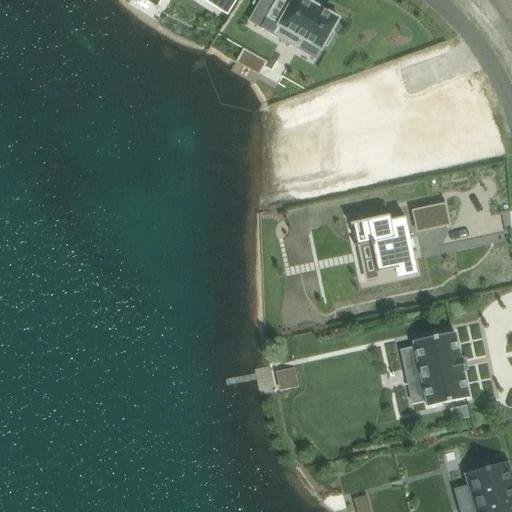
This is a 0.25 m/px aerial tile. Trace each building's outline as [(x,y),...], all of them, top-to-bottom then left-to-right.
[(279,24),(274,33),(299,47),(304,39),(322,49),(325,44),(328,45),(334,33),(332,31),(340,17),(309,0),(276,0),(267,17),(279,24)] [(267,62),(243,49),(235,62),(259,76),(267,62)] [(451,228),(446,202),(444,202),(444,203),(420,209),(425,231),(449,226),(450,228),(451,228)] [(378,273),(397,269),(398,275),(397,275),(398,276),(414,273),(414,274),(416,274),(404,219),(405,219),(405,217),(390,221),(389,216),(350,224),(351,226),(359,224),(364,244),(373,242),(379,272),(378,272),(378,273)] [(487,285),(511,281),(511,280),(509,262),(483,266),(487,285)] [(426,401),(428,407),(469,398),(463,372),(465,372),(462,358),(460,359),(455,333),(413,342),(415,348),(402,351),(405,369),(419,366),(422,383),(409,386),(413,403),(426,401)] [(275,371),(280,390),(299,385),(294,366),(275,371)] [(469,419),(466,406),(450,410),(453,422),(469,419)] [(511,511),(511,477),(508,462),(465,474),(469,487),(455,491),(461,510),(474,506),(475,511),(511,511)] [(358,511),(368,511),(370,511),(365,495),(354,499),(358,511)]
